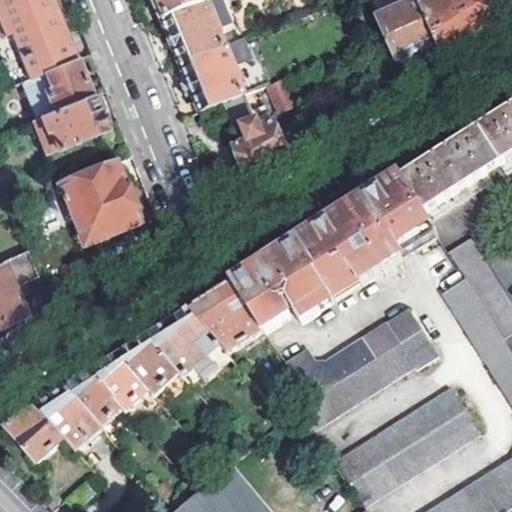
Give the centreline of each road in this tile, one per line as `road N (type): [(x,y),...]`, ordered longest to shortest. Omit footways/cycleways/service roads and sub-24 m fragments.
road 1 (secondary): [(200,253),(511,57)]
road 2 (residential): [(200,253),(97,0)]
road 3 (secondary): [(0,380),(200,253)]
